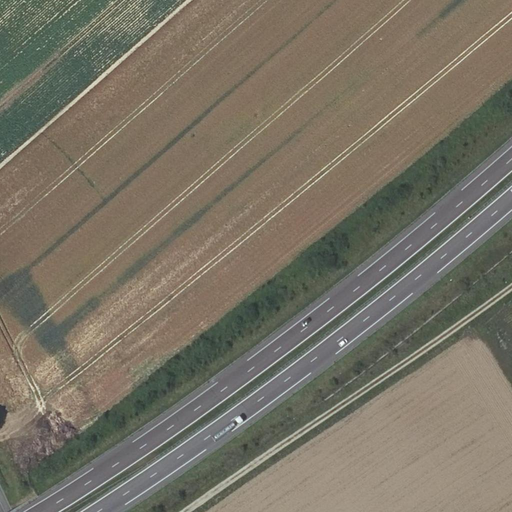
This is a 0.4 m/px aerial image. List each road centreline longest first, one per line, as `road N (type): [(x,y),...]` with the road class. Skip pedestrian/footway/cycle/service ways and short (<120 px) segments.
road 1 (motorway): [(511,161),(352,293),(43,511)]
road 2 (motorway): [(93,511),(278,390),(511,200)]
road 3 (track): [(511,285),(182,511)]
